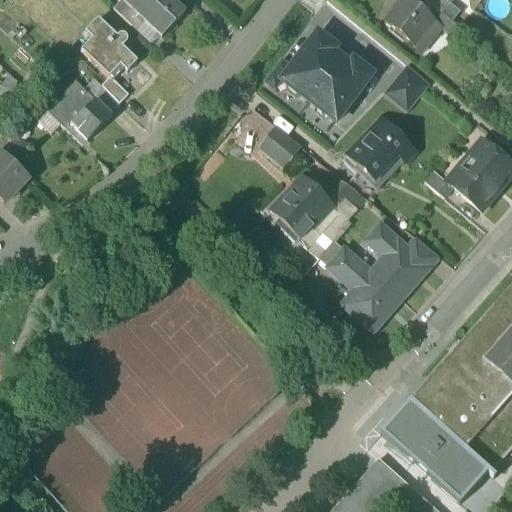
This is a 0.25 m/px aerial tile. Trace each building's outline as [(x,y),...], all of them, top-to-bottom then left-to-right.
[(130,0),(125,5),(125,6),(145,25),(161,41),(185,15),(169,0),(130,0)] [(125,5),(121,1),(112,11),(137,34),(145,25),(125,6),(125,5)] [(461,14),(451,5),(450,6),(445,1),(436,11),(442,16),(452,24),(461,14)] [(434,25),(407,3),(398,13),(396,12),(384,26),(422,56),(442,32),(434,25)] [(452,24),(442,16),(434,25),(442,32),(459,46),(467,36),(452,24)] [(117,39),(98,21),(86,34),(94,41),(82,53),(109,79),(112,82),(113,81),(124,70),(127,73),(137,63),(124,50),(128,46),(126,44),(127,41),(127,39),(126,38),(124,36),(122,36),(120,36),(118,37),(117,39)] [(281,84),(308,104),(345,57),(318,36),(292,71),(281,84)] [(308,104),(336,125),(372,77),(345,57),(308,104)] [(262,86),(273,94),(281,84),(292,71),(281,62),(262,86)] [(405,70),(383,97),(406,116),(428,90),(405,70)] [(128,95),(113,81),(112,82),(109,79),(100,89),(102,91),(117,106),(128,95)] [(74,85),(46,114),(80,148),(109,118),(109,117),(92,101),(74,85)] [(117,106),(102,91),(92,101),(109,117),(109,118),(119,107),(117,106)] [(380,122),(346,159),(359,171),(378,189),(379,190),(413,153),(380,122)] [(299,151),(275,132),(258,152),(282,172),(299,151)] [(511,172),(480,145),(445,186),(453,193),(480,216),(495,198),(493,196),(511,173),(511,172)] [(1,154),(0,155),(0,201),(3,205),(28,180),(1,154)] [(378,189),(359,171),(346,187),(366,203),(378,189)] [(445,186),(433,176),(424,186),(444,203),(453,193),(445,186)] [(307,184),(293,197),(290,194),(270,214),(299,242),(331,209),(332,208),(329,206),(307,184)] [(366,203),(346,187),(338,196),(357,214),(366,204),(366,203)] [(357,214),(338,196),(329,206),(332,208),(331,209),(347,224),(357,214)] [(331,209),(299,242),(305,248),(303,250),(319,264),(334,246),(335,246),(351,228),(347,224),(331,209)] [(407,253),(381,229),(367,244),(385,261),(371,276),(399,302),(427,270),(407,253)] [(436,260),(415,243),(407,253),(427,270),(436,260)] [(334,246),(319,264),(328,271),(343,254),(335,246),(334,246)] [(328,271),(327,272),(339,281),(356,263),(343,254),(328,271)] [(371,276),(356,263),(339,281),(356,296),(345,311),(372,335),(400,303),(399,302),(371,276)] [(511,289),(379,440),(459,509),(487,478),(493,483),(495,480),(489,475),(511,448),(511,289)] [(284,415),(302,427),(318,404),(300,392),(284,415)] [(378,463),(334,511),(375,511),(381,506),(387,511),(433,511),(401,484),(401,483),(378,463)]
